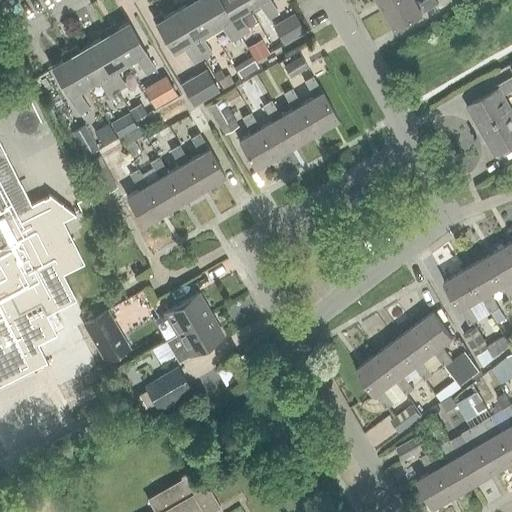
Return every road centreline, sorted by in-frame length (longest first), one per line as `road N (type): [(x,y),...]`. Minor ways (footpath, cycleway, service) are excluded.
road 1 (unclassified): [(268,335),(222,256),(405,147)]
road 2 (unclassified): [(268,335),(451,221)]
road 3 (unclassified): [(376,511),(268,335)]
road 4 (unclassified): [(405,147),(328,0)]
